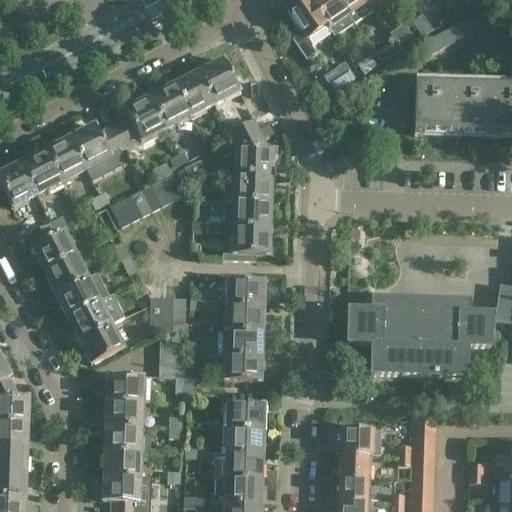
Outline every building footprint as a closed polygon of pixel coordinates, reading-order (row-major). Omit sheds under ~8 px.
[(328,32),(329,31),(310,2),(309,3),(307,0),(306,0),(286,13),(297,30),(287,36),(305,63),(316,56),(311,49),(330,36),(328,32)] [(348,18),(336,0),(313,0),(310,2),(329,31),(348,18)] [(373,13),(363,0),(336,0),(348,18),(354,26),(373,13)] [(363,0),(373,13),(374,13),(372,10),(379,6),(375,0),(363,0)] [(474,34),(475,18),(459,26),(466,38),(474,34)] [(483,39),(490,27),(475,18),(474,34),(483,39)] [(466,38),(459,26),(451,31),(457,43),(466,38)] [(491,44),(498,32),(490,27),(483,39),(491,44)] [(401,53),(414,44),(404,28),(390,37),(394,43),(401,53)] [(457,43),(451,31),(442,36),(448,48),(457,43)] [(500,49),(507,38),(498,32),(491,44),(500,49)] [(448,48),(442,36),(433,40),(439,52),(448,48)] [(508,54),(511,48),(511,40),(507,38),(500,49),(508,54)] [(424,45),(430,57),(439,52),(433,40),(424,45)] [(374,57),(380,66),(401,53),(394,43),(374,57)] [(360,65),(366,75),(373,71),(367,60),(360,65)] [(199,74),(198,74),(215,107),(239,95),(228,74),(229,74),(224,65),(224,66),(222,63),(218,65),(219,65),(208,71),(207,71),(206,71),(206,73),(200,76),(199,74)] [(322,76),(334,96),(354,83),(342,63),(322,76)] [(215,107),(198,74),(198,75),(199,77),(192,80),(191,79),(190,80),(179,86),(179,85),(173,88),(189,120),(215,107)] [(511,88),(511,89),(414,86),(413,138),(422,138),(422,133),(433,134),(444,134),(444,139),(461,139),(461,134),(482,135),(482,140),(491,140),(499,140),(499,135),(511,135),(511,88)] [(189,120),(173,88),(167,91),(168,91),(157,97),(156,96),(155,97),(155,99),(149,102),(148,100),(147,100),(164,133),(189,120)] [(164,133),(147,100),(147,101),(148,103),(141,106),(140,105),(139,105),(139,106),(128,111),(124,113),(128,121),(118,126),(129,148),(138,144),(139,145),(164,133)] [(253,122),(242,128),(239,129),(244,140),(258,133),(253,122)] [(129,148),(118,126),(108,131),(119,153),(129,148)] [(109,158),(98,136),(94,128),(90,130),(90,131),(79,136),(78,137),(78,138),(71,142),(70,140),(86,173),(111,160),(110,157),(109,158)] [(244,140),(239,129),(227,135),(233,146),(244,140)] [(119,153),(108,131),(98,136),(109,158),(110,157),(119,153)] [(269,154),(258,133),(244,140),(233,146),(238,157),(235,157),(234,179),(271,181),(271,180),(268,180),(269,173),(270,172),(271,171),(270,171),(271,158),(271,154),(269,154)] [(86,173),(70,140),(69,140),(70,142),(64,146),(62,145),(61,145),(50,151),(45,154),(61,186),(86,173)] [(61,186),(45,154),(39,156),(39,157),(28,162),(27,162),(27,164),(21,168),(19,165),(19,166),(36,199),(61,186)] [(183,156),(177,159),(170,162),(173,171),(187,165),(183,156)] [(36,199),(19,166),(18,166),(19,168),(13,172),(11,170),(10,171),(11,171),(0,176),(0,189),(0,190),(1,190),(12,211),(36,199)] [(165,167),(152,173),(157,184),(170,177),(165,167)] [(183,190),(184,190),(192,186),(184,172),(176,176),(183,190)] [(183,199),(172,178),(160,184),(170,206),(183,199)] [(271,181),(234,179),(233,206),(269,207),(269,203),(269,191),(270,191),(270,189),(268,189),(268,181),(271,181)] [(170,206),(160,184),(150,189),(161,210),(170,206)] [(161,210),(150,189),(140,194),(151,215),(161,210)] [(151,215),(140,194),(129,200),(140,221),(151,215)] [(108,206),(103,197),(90,204),(94,213),(108,206)] [(140,221),(129,200),(118,206),(129,227),(140,221)] [(129,227),(118,206),(109,210),(120,231),(129,227)] [(269,211),(269,207),(233,206),(232,232),(269,233),(269,232),(267,232),(267,225),(269,224),(269,223),(268,223),(269,211)] [(62,221),(50,227),(56,239),(64,235),(68,233),(62,221)] [(204,236),(204,225),(191,225),(191,235),(204,236)] [(220,226),(204,225),(204,236),(220,236),(220,226)] [(56,239),(50,227),(27,239),(32,250),(30,251),(30,252),(56,239)] [(269,234),(269,233),(232,232),(231,258),(255,259),(255,260),(264,260),(264,259),(267,260),(268,255),(267,255),(268,243),(268,242),(266,241),(267,233),(269,234)] [(76,258),(64,235),(56,239),(30,252),(31,252),(33,251),(36,258),(35,259),(35,260),(41,271),(42,275),(76,258)] [(122,245),(118,247),(113,250),(121,265),(129,261),(122,245)] [(88,281),(76,258),(42,275),(44,278),(45,278),(50,289),(50,290),(52,290),(56,297),(54,298),(88,281)] [(136,274),(129,261),(121,265),(128,279),(126,279),(131,288),(136,286),(132,276),(136,274)] [(99,305),(88,281),(54,298),(54,299),(56,298),(60,304),(58,306),(59,307),(65,318),(66,321),(99,305)] [(227,284),(226,292),(226,309),(262,310),(260,310),(260,302),(262,302),(262,301),(262,289),(263,289),(263,285),(259,285),(259,284),(251,284),(251,285),(227,284)] [(511,291),(499,290),(494,324),(510,327),(511,316),(511,291)] [(159,328),(160,303),(149,302),(148,327),(159,328)] [(172,328),(173,303),(160,303),(159,328),(148,327),(148,335),(166,335),(166,328),(172,328)] [(185,303),(173,303),(172,328),(184,328),(185,303)] [(202,314),(202,304),(189,303),(189,313),(202,314)] [(215,304),(202,304),(202,314),(215,314),(215,304)] [(491,319),(471,319),(467,319),(467,307),(443,306),(443,308),(428,307),(428,305),(427,305),(427,307),(412,307),(412,305),(411,305),(411,307),(396,306),(396,304),(372,304),(372,316),(348,315),(347,347),(371,348),(370,379),(465,381),(465,351),(490,351),(491,319)] [(77,345),(111,328),(99,305),(66,321),(68,325),(74,335),(73,335),(74,337),(76,336),(79,343),(77,344),(77,345)] [(262,311),(262,310),(226,309),(225,334),(261,335),(261,332),(261,320),(262,319),(259,319),(260,311),(262,311)] [(123,351),(119,344),(111,328),(77,345),(78,345),(80,344),(83,351),(82,352),(83,353),(89,364),(88,364),(90,368),(93,367),(101,363),(123,351)] [(261,339),(261,335),(225,334),(224,359),(260,360),(258,360),(258,352),(260,352),(260,351),(260,339),(261,339)] [(183,347),(161,346),(159,346),(159,359),(182,360),(183,347)] [(182,371),(182,360),(159,359),(158,370),(182,371)] [(260,361),(260,360),(224,359),(223,384),(259,386),(259,382),(259,370),(260,370),(260,369),(258,368),(258,361),(260,361)] [(0,385),(9,381),(9,380),(7,376),(1,365),(2,365),(1,364),(0,364),(0,385)] [(182,381),(182,371),(158,370),(158,380),(174,381),(182,381)] [(105,402),(105,404),(141,406),(149,406),(150,381),(106,379),(106,381),(108,381),(108,388),(106,388),(105,389),(106,389),(106,402),(105,402)] [(20,400),(9,381),(0,385),(0,424),(26,425),(27,421),(26,421),(26,410),(27,410),(27,409),(25,409),(25,406),(25,402),(27,402),(27,401),(20,400)] [(174,381),(173,400),(182,400),(183,394),(183,382),(183,381),(182,381),(174,381)] [(183,382),(183,394),(192,394),(193,382),(183,382)] [(191,407),(192,394),(183,394),(182,400),(182,406),(191,407)] [(140,431),(141,406),(105,404),(105,408),(105,421),(104,421),(104,422),(107,422),(106,429),(104,429),(104,430),(140,431)] [(227,407),(226,432),(262,433),(262,429),(261,429),(262,418),(262,417),(260,417),(260,409),(263,409),(263,408),(227,407)] [(169,422),(169,431),(181,432),(181,422),(169,422)] [(26,429),(26,425),(0,424),(0,449),(25,450),(26,450),(23,450),(24,442),(26,442),(26,441),(25,441),(26,429)] [(411,424),(411,438),(434,438),(435,425),(411,424)] [(139,456),(140,431),(104,430),(104,431),(106,431),(106,438),(104,438),(104,439),(104,452),(103,452),(103,455),(139,456)] [(180,442),(181,432),(169,431),(169,442),(180,442)] [(262,437),(262,433),(226,432),(225,457),(261,458),(259,458),(259,450),(261,450),(261,449),(261,437),(262,437)] [(340,433),(339,458),(366,458),(366,459),(379,460),(380,435),(340,433)] [(434,450),(434,438),(411,438),(410,450),(434,450)] [(25,451),(25,450),(0,449),(0,473),(25,474),(25,471),(24,471),(25,460),(25,458),(23,458),(23,451),(25,451)] [(398,450),(398,460),(409,461),(409,451),(398,450)] [(434,462),(434,450),(410,450),(410,461),(434,462)] [(197,462),(197,452),(185,452),(185,462),(197,462)] [(211,452),(197,452),(197,462),(211,462),(211,452)] [(139,481),(139,456),(103,455),(103,458),(104,458),(103,470),(103,472),(105,472),(105,479),(102,479),(102,480),(139,481)] [(261,459),(261,458),(225,457),(224,482),(260,483),(260,479),(261,467),(258,467),(259,459),(261,459)] [(366,484),(366,459),(366,458),(339,458),(338,483),(366,484)] [(408,471),(409,461),(398,460),(397,470),(408,471)] [(433,474),(434,462),(410,461),(409,473),(433,474)] [(467,469),(467,480),(485,480),(485,469),(467,469)] [(24,478),(25,474),(0,473),(0,499),(24,500),(24,499),(22,499),(22,492),(24,492),(24,491),(24,478)] [(433,486),(433,474),(409,473),(409,485),(433,486)] [(179,487),(179,476),(167,476),(167,487),(179,487)] [(138,507),(139,481),(102,480),(105,480),(104,488),(102,488),(102,489),(103,489),(102,501),(102,505),(110,505),(110,511),(136,511),(137,507),(138,507)] [(484,489),(485,480),(467,480),(467,488),(484,489)] [(511,481),(508,481),(499,481),(498,508),(511,508),(511,481)] [(260,486),(260,483),(224,482),(223,507),(259,508),(257,508),(257,500),(260,500),(260,499),(259,499),(260,486)] [(365,508),(366,484),(338,483),(338,507),(365,508)] [(432,498),(433,486),(409,485),(409,497),(432,498)] [(432,510),(432,498),(409,497),(408,509),(432,510)] [(391,498),(391,508),(391,509),(403,509),(404,499),(391,498)] [(24,501),(24,500),(0,499),(0,511),(22,511),(23,509),(23,510),(23,508),(21,508),(22,501),(24,501)] [(196,511),(196,502),(183,502),(183,511),(196,511)] [(210,502),(196,502),(196,511),(210,511),(210,502)]
